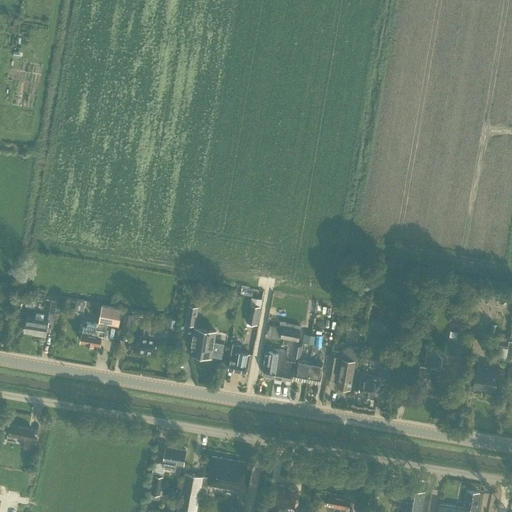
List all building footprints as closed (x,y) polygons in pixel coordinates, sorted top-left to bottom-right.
[(363,281),(362,286),(364,289),(368,290),(371,287),(372,282),(369,279),(366,279),(363,281)] [(252,296),(251,305),(261,306),(262,304),(263,298),(252,296)] [(54,328),(56,315),(58,300),(52,299),(49,314),(48,320),(27,316),(25,331),(33,332),(33,333),(46,335),(47,330),(49,330),(49,327),(54,328)] [(76,301),(75,311),(83,312),(85,302),(85,300),(81,300),(77,299),(76,301)] [(122,307),(103,304),(99,322),(119,325),(122,307)] [(199,305),(190,304),(187,321),(196,323),(199,306),(199,305)] [(251,305),(247,322),(253,323),(258,324),(261,306),(251,305)] [(123,328),(121,339),(129,340),(133,314),(125,313),(123,328)] [(383,318),(372,315),(370,324),(381,326),(383,318)] [(97,328),(97,325),(97,323),(86,321),(86,326),(84,326),(83,330),(82,339),(88,340),(88,341),(95,343),(95,341),(101,343),(102,337),(105,338),(107,330),(97,328)] [(157,355),(160,337),(162,327),(146,324),(144,334),(138,333),(135,351),(157,355)] [(217,330),(206,328),(195,326),(191,353),(213,357),(213,356),(222,358),(225,343),(215,342),(217,330)] [(290,339),(296,340),(299,341),(301,330),(283,326),(281,337),(284,338),(283,345),(289,346),(290,339)] [(316,335),(308,334),(306,343),(314,344),(316,335)] [(465,339),(457,338),(449,336),(446,354),(462,356),(465,339)] [(511,340),(510,340),(509,340),(510,338),(501,337),(500,346),(502,346),(500,359),(506,360),(511,360),(511,340)] [(251,354),(240,352),(241,345),(234,344),(229,369),(247,372),(251,354)] [(303,345),(299,344),(295,344),(293,356),(301,357),(303,345)] [(356,361),(359,347),(349,345),(343,349),(340,372),(337,386),(351,389),(356,361)] [(442,366),(443,358),(435,346),(430,345),(428,346),(425,363),(419,362),(420,357),(411,356),(407,378),(415,380),(414,382),(439,387),(441,377),(443,377),(443,374),(441,374),(442,366)] [(288,351),(284,350),(274,348),(273,351),(269,351),(267,363),(268,364),(266,376),(274,377),(278,358),(287,359),(288,351)] [(335,378),(339,356),(331,355),(330,366),(328,373),(328,377),(335,378)] [(287,360),(287,359),(278,358),(274,377),(292,381),(294,368),(295,369),(296,362),(287,360)] [(309,364),(310,364),(311,361),(299,359),(297,369),(295,380),(305,381),(309,364)] [(323,366),(310,364),(309,364),(305,381),(320,384),(322,372),(328,373),(330,366),(323,364),(323,366)] [(380,384),(387,385),(391,366),(382,364),(380,375),(362,372),(361,378),(358,393),(378,396),(380,384)] [(495,390),(499,370),(477,366),(474,387),(495,390)] [(234,374),(233,382),(227,381),(226,387),(242,389),(244,376),(234,374)] [(478,388),(477,395),(499,400),(501,392),(478,388)] [(32,437),(33,429),(10,424),(8,435),(22,438),(22,440),(24,441),(23,449),(35,451),(38,438),(32,437)] [(185,465),(184,465),(187,450),(167,447),(164,462),(165,463),(165,468),(175,469),(176,464),(185,466),(185,465)] [(203,476),(203,477),(202,485),(208,486),(209,484),(228,488),(233,460),(213,456),(209,477),(203,476)] [(249,489),(253,463),(233,460),(228,488),(239,490),(240,487),(249,489)] [(197,511),(202,485),(203,477),(185,474),(185,475),(184,475),(177,511),(197,511)] [(164,476),(159,475),(155,475),(152,493),(160,495),(164,476)] [(296,486),(294,486),(292,485),(291,486),(289,485),(289,486),(278,484),(275,504),(274,506),(273,511),(267,510),(266,511),(278,511),(279,506),(285,507),(286,506),(295,507),(298,487),(296,487),(296,486)] [(421,511),(425,491),(407,488),(402,511),(421,511)] [(476,511),(480,492),(468,490),(465,508),(439,504),(437,511),(476,511)] [(323,504),(325,494),(315,493),(314,502),(323,504)] [(352,511),(353,509),(349,509),(351,496),(330,493),(329,499),(327,499),(325,507),(325,511),(330,511),(334,511),(335,507),(341,508),(340,511),(352,511)]
